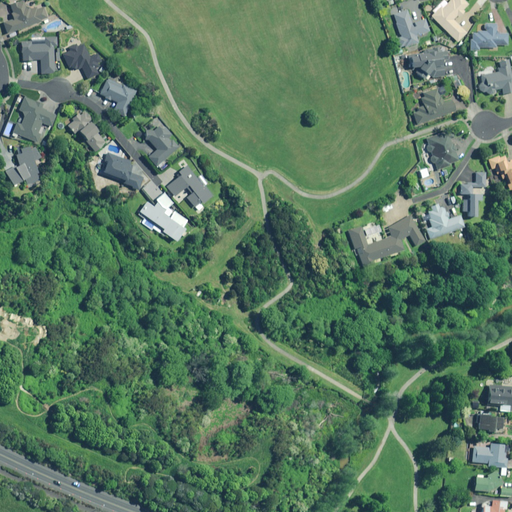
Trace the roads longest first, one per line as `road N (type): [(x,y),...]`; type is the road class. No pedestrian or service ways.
road 1 (residential): [(158,182),(81,98),(0,80)]
road 2 (primary): [(0,453),(134,511)]
